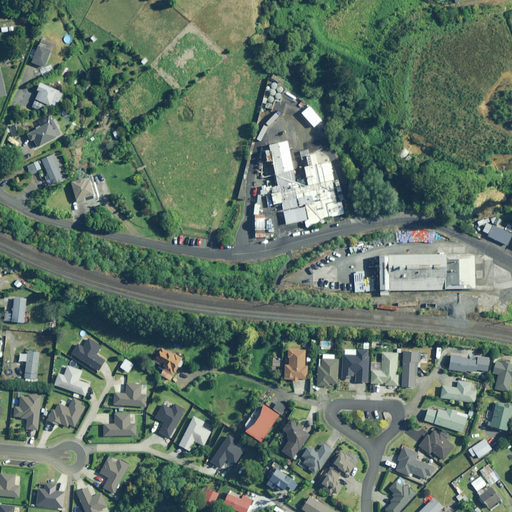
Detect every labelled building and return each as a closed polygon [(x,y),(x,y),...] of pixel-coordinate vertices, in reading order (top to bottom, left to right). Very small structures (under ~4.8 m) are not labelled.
[(53,45),(39,40),(31,61),(45,67),(53,45)] [(63,92),(41,82),(34,97),(56,107),(63,92)] [(263,103),(266,104),(266,108),(269,109),(270,103),(271,103),(272,103),(273,102),(274,102),(274,101),(275,100),(275,99),(275,98),(274,98),(274,97),(273,96),(274,96),(275,96),(275,97),(275,98),(276,99),(276,100),(277,100),(278,100),(280,100),(281,100),(282,99),(282,98),(283,97),(283,96),(283,95),(282,95),(282,94),(281,94),(281,93),(282,93),(283,93),(283,92),(284,92),(284,91),(285,90),(285,89),(285,88),(284,87),(283,86),(282,86),(282,85),(281,85),(280,85),(279,86),(278,86),(278,87),(278,86),(278,85),(277,84),(277,83),(276,83),(275,82),(274,82),(273,82),(272,82),(271,83),(271,84),(270,85),(270,86),(267,86),(266,91),(269,91),(269,92),(269,93),(269,94),(270,95),(270,96),(269,96),(268,96),(268,97),(264,97),(263,103)] [(298,97),(288,90),(286,94),(296,100),(298,97)] [(285,103),(276,100),(272,113),(281,116),(285,103)] [(300,106),(309,114),(306,118),(309,120),(312,117),(314,119),(318,115),(303,102),(300,106)] [(50,121),(28,132),(36,147),(58,136),(50,121)] [(8,133),(11,132),(13,137),(24,133),(21,124),(10,127),(10,128),(7,129),(8,133)] [(51,185),(65,178),(55,154),(40,160),(51,185)] [(31,175),(38,172),(37,171),(42,169),(39,161),(27,165),(31,175)] [(284,225),(341,212),(329,161),(303,167),(307,186),(294,189),(290,170),(272,174),(284,225)] [(91,176),(71,182),(78,202),(97,196),(91,176)] [(253,228),(264,228),(264,218),(253,218),(253,228)] [(511,232),(492,223),(486,236),(506,245),(511,233),(511,232)] [(473,253),(379,255),(380,290),(474,288),(473,253)] [(28,299),(14,297),(11,321),(25,323),(28,299)] [(101,346),(89,338),(83,347),(79,344),(72,354),(98,371),(106,360),(96,354),(101,346)] [(182,359),(162,347),(153,362),(174,374),(182,359)] [(305,349),(287,348),(285,378),(306,379),(307,365),(304,365),(305,349)] [(369,350),(356,349),(355,354),(343,354),(342,379),(349,379),(349,375),(357,375),(357,383),(368,383),(369,350)] [(40,353),(27,351),(24,377),(37,379),(40,353)] [(398,353),(381,352),(381,370),(372,369),(371,384),(396,385),(398,353)] [(418,352),(403,352),(402,387),(417,387),(418,352)] [(489,358),(450,353),(449,368),(487,373),(489,358)] [(282,358),(273,357),(272,370),(281,371),(282,358)] [(320,365),(317,365),(316,384),(337,385),(338,358),(321,357),(320,365)] [(511,363),(494,359),(491,372),(497,374),(494,389),(509,393),(511,379),(511,363)] [(83,371),(68,366),(65,376),(59,374),(55,385),(86,396),(90,384),(80,381),(83,371)] [(457,388),(442,385),(440,397),(475,403),(477,390),(471,389),(472,382),(458,380),(457,388)] [(148,385),(127,384),(126,394),(115,393),(114,405),(147,407),(148,395),(148,385)] [(28,395),(28,397),(21,396),(20,407),(16,407),(14,417),(28,418),(27,429),(39,430),(42,396),(28,395)] [(52,410),(48,420),(48,422),(58,426),(58,424),(68,428),(69,425),(77,428),(85,406),(81,405),(82,402),(73,398),(70,408),(58,404),(56,411),(52,410)] [(279,414),(262,403),(244,431),(261,442),(279,414)] [(511,406),(495,403),(490,427),(507,431),(511,406)] [(186,410),(176,404),(172,410),(164,405),(156,418),(164,423),(159,432),(170,438),(186,410)] [(445,412),(429,407),(424,421),(462,433),(467,418),(456,414),(457,411),(446,407),(445,412)] [(131,424),(131,413),(115,414),(115,424),(104,424),(104,436),(137,436),(137,424),(131,424)] [(207,423),(194,417),(179,445),(190,451),(195,442),(204,446),(211,432),(205,429),(207,423)] [(311,433),(289,419),(282,430),(286,432),(288,441),(281,451),(293,459),(311,433)] [(431,429),(418,446),(441,463),(454,446),(431,429)] [(237,441),(230,435),(212,461),(222,468),(228,460),(235,465),(244,452),(234,445),(237,441)] [(485,439),(471,448),(479,458),(492,449),(485,439)] [(332,451),(322,444),(317,452),(309,447),(299,460),(317,472),(332,451)] [(418,453),(403,447),(393,469),(409,476),(410,472),(429,480),(435,467),(415,458),(418,453)] [(351,459),(339,451),(328,467),(340,475),(351,459)] [(117,465),(108,460),(100,474),(109,478),(103,488),(114,494),(130,465),(120,460),(117,465)] [(291,478),(273,465),(263,480),(277,490),(279,487),(284,489),(291,478)] [(337,480),(340,475),(328,467),(316,485),(335,498),(344,485),(337,480)] [(486,473),(481,467),(478,470),(483,476),(486,473)] [(16,475),(0,474),(0,483),(0,496),(20,497),(21,486),(16,486),(16,475)] [(399,511),(416,494),(396,477),(387,488),(396,496),(384,510),(386,511),(399,511)] [(459,501),(462,499),(463,498),(466,502),(468,501),(470,503),(471,502),(473,506),(476,504),(469,494),(468,492),(466,494),(456,480),(451,483),(459,495),(456,497),(459,501)] [(491,486),(479,495),(489,508),(501,499),(491,486)] [(108,511),(103,502),(106,500),(102,492),(94,496),(89,487),(76,493),(85,511),(108,511)] [(219,494),(207,489),(201,503),(213,509),(219,494)] [(241,498),(227,493),(222,504),(240,511),(246,511),(252,499),(242,495),(241,498)] [(334,511),(310,496),(301,509),(305,511),(334,511)] [(433,498),(418,511),(438,511),(443,507),(433,498)]
